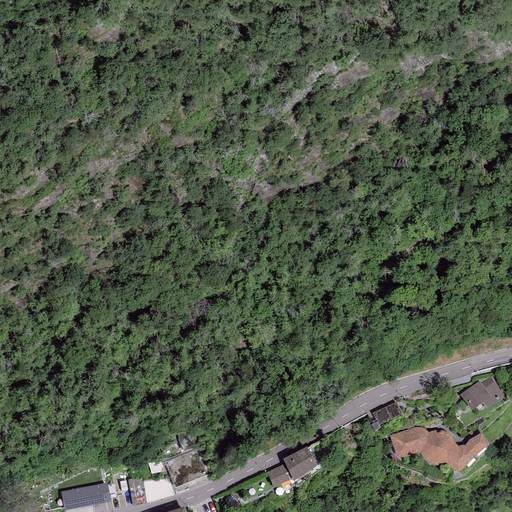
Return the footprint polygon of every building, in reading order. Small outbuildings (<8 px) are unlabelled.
[(479,382),(460,396),(472,413),(483,406),(486,410),(503,399),(492,377),(480,383),(479,382)] [(380,424),(403,413),(397,402),(375,412),(380,424)] [(415,428),(390,436),(395,453),(397,456),(397,457),(398,457),(399,458),(402,459),(404,459),(406,458),(420,454),(422,458),(423,459),(424,461),(427,463),(429,465),(431,465),(434,466),(436,467),(441,466),(444,466),(446,465),(448,465),(449,466),(450,467),(451,469),(453,471),(455,473),(456,473),(457,474),(459,474),(462,472),(463,472),(464,471),(465,470),(466,469),(474,459),(489,447),(481,434),(469,441),(465,447),(463,446),(461,446),(459,447),(458,447),(454,443),(453,441),(452,439),(452,438),(450,436),(448,434),(445,432),(442,431),(440,431),(438,431),(436,431),(434,432),(431,433),(429,434),(427,432),(426,431),(425,430),(423,429),(421,429),(420,428),(417,428),(415,428)] [(199,448),(165,462),(175,489),(210,475),(199,448)] [(307,449),(282,461),(285,464),(292,481),(294,484),(317,469),(307,449)] [(292,481),(285,464),(266,473),(273,490),(292,481)] [(107,484),(61,492),(64,511),(69,511),(110,505),(107,484)]
